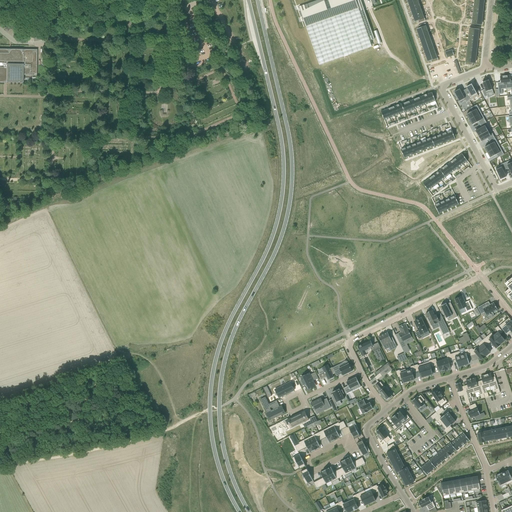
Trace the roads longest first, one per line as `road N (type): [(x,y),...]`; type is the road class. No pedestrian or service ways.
road 1 (secondary): [(247,0),(278,127),(282,187),(271,236),(228,321),(210,381),(214,454),(238,511)]
road 2 (secondary): [(248,511),(221,440),(220,383),(236,325),(281,235),(291,172),(257,0)]
road 3 (track): [(0,464),(144,436),(348,344)]
road 4 (residential): [(480,275),(349,342),(360,371)]
road 5 (residential): [(440,86),(494,187),(511,182)]
